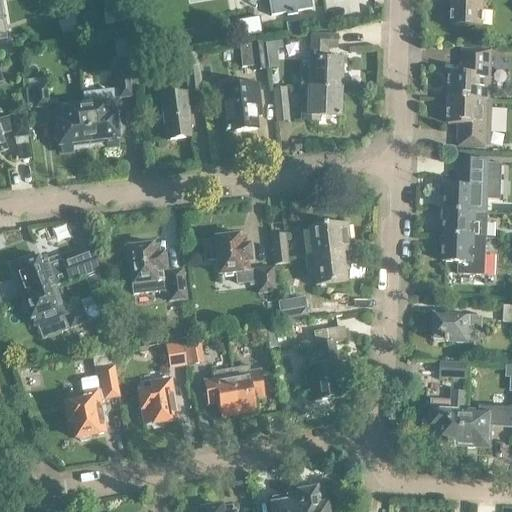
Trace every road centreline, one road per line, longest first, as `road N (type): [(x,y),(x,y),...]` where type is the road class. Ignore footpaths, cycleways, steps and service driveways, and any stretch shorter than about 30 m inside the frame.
road 1 (residential): [(0,211),(398,162)]
road 2 (residential): [(387,425),(36,494)]
road 3 (residential): [(387,425),(398,162)]
road 4 (residential): [(511,498),(455,496),(384,475),(387,425)]
road 5 (residential): [(398,162),(401,0)]
